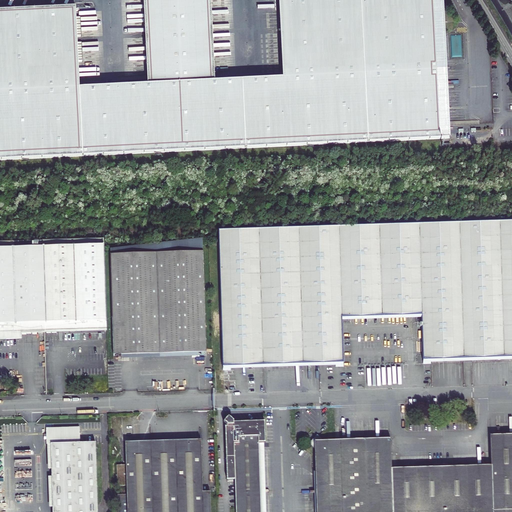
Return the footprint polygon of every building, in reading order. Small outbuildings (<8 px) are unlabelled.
[(442,0),(278,0),(283,78),(215,81),(210,0),(143,0),(148,84),(80,88),(76,7),(0,10),(0,159),(450,138),(442,0)] [(511,221),(219,230),(223,370),(231,370),(231,367),(264,366),(264,367),(320,365),(320,364),(336,363),(337,367),(344,366),(343,318),(423,315),(424,364),(432,364),(432,361),(464,360),(464,359),(511,357),(511,221)] [(110,254),(203,251),(203,236),(110,246),(110,254)] [(103,238),(0,241),(0,248),(104,246),(103,238)] [(0,248),(0,339),(22,339),(21,332),(106,329),(104,246),(0,248)] [(110,254),(113,355),(118,355),(118,356),(116,356),(116,357),(115,357),(116,358),(117,359),(119,358),(119,357),(121,357),(121,355),(206,352),(203,251),(110,254)] [(61,443),(51,444),(53,511),(97,511),(96,442),(85,443),(85,438),(93,438),(93,426),(51,428),(51,439),(61,439),(61,443)] [(315,450),(315,441),(324,441),(317,435),(309,444),(315,450)] [(511,511),(511,435),(490,436),(491,466),(391,469),(390,439),(324,441),(315,441),(315,450),(316,511),(511,511)] [(267,511),(265,443),(258,443),(258,437),(238,437),(238,444),(234,444),(235,479),(236,511),(267,511)] [(135,448),(201,446),(201,440),(135,442),(135,448)] [(211,511),(210,492),(203,492),(201,446),(135,448),(135,442),(125,442),(126,465),(117,465),(117,486),(127,486),(127,495),(118,495),(118,511),(211,511)]
